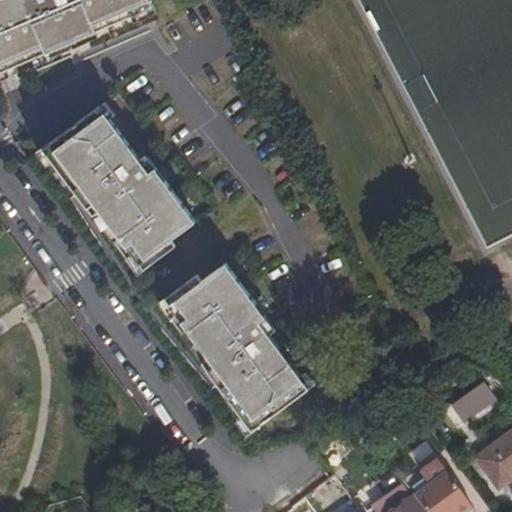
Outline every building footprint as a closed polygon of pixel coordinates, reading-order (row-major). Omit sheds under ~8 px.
[(0,0),(0,72),(15,66),(155,7),(152,0),(0,0)] [(161,19),(155,7),(15,66),(20,78),(161,19)] [(136,154),(100,105),(43,148),(80,198),(87,194),(143,270),(175,246),(171,240),(195,221),(142,149),(136,154)] [(53,162),(43,148),(36,152),(47,167),(53,162)] [(87,194),(80,198),(137,274),(143,270),(87,194)] [(226,262),(201,281),(197,275),(165,299),(221,374),(215,379),(252,430),(310,388),(273,339),(279,334),(226,262)] [(158,303),(215,379),(221,374),(165,299),(158,303)] [(453,409),(450,404),(440,411),(455,431),(495,402),(502,412),(511,405),(511,404),(490,383),(453,409)] [(246,435),(252,430),(242,416),(236,420),(246,435)] [(511,479),(511,433),(476,460),(498,489),(511,479)] [(418,473),(428,488),(447,475),(436,459),(418,473)] [(428,488),(414,498),(424,511),(467,511),(472,509),(447,475),(428,488)] [(424,511),(414,498),(395,511),(424,511)]
